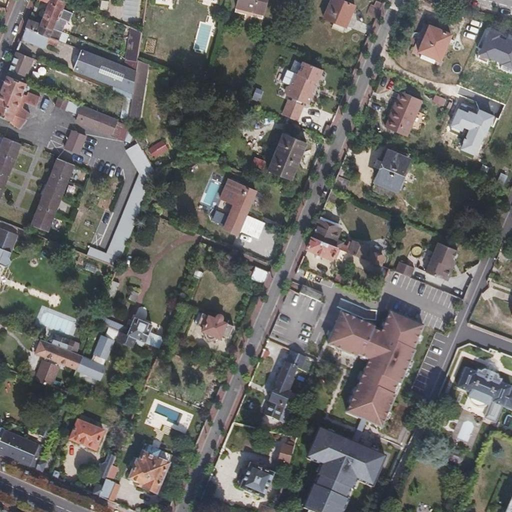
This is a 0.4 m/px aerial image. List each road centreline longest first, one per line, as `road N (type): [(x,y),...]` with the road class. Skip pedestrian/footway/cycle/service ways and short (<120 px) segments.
road 1 (residential): [(182,511),(396,0)]
road 2 (residential): [(430,402),(511,204)]
road 3 (unknown): [(0,130),(29,139),(69,126),(105,142),(126,169)]
